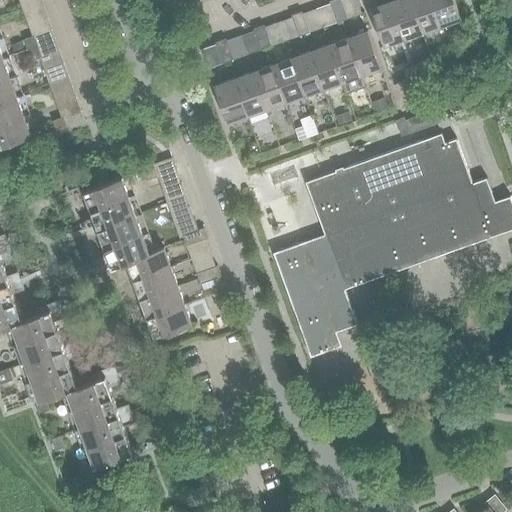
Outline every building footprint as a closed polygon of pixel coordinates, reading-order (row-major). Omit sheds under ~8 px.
[(24,0),(20,2),(24,13),(43,6),(41,0),(24,0)] [(342,8),(339,0),(331,0),(328,1),(332,12),(342,8)] [(402,39),(389,1),(377,5),(374,0),(372,0),(368,2),(370,8),(369,8),(383,46),(402,39)] [(388,0),(389,1),(402,39),(422,32),(409,0),(388,0)] [(409,0),(422,32),(441,26),(431,0),(409,0)] [(431,0),(441,26),(460,19),(453,0),(431,0)] [(346,19),(342,8),(332,12),(336,22),(346,19)] [(304,22),(301,11),(290,15),(294,25),(304,22)] [(308,32),(304,22),(294,25),(298,36),(308,32)] [(266,35),(263,25),(252,29),(256,39),(266,35)] [(32,36),(39,56),(59,49),(52,29),(32,36)] [(347,37),(361,75),(380,69),(366,30),(347,37)] [(270,46),(266,35),(256,39),(260,50),(270,46)] [(31,61),(40,58),(39,56),(32,36),(23,40),(31,61)] [(347,37),(328,44),(342,82),(345,93),(365,86),(361,75),(347,37)] [(228,49),(225,39),(214,42),(218,53),(228,49)] [(22,41),(11,44),(14,52),(25,48),(22,41)] [(328,44),(309,51),(323,89),(342,82),(328,44)] [(39,56),(40,58),(45,71),(64,64),(59,49),(39,56)] [(228,49),(218,53),(221,63),(232,59),(228,49)] [(454,64),(465,60),(461,49),(450,53),(454,64)] [(0,144),(35,132),(35,131),(30,133),(18,101),(23,99),(21,93),(16,95),(4,63),(10,61),(8,55),(2,57),(0,50),(0,144)] [(323,89),(309,51),(290,58),(303,96),(323,89)] [(454,64),(450,53),(440,56),(443,67),(454,64)] [(285,103),(303,96),(290,58),(271,64),(285,103)] [(416,77),(426,73),(423,63),(412,66),(416,77)] [(45,71),(49,83),(69,76),(64,64),(45,71)] [(271,64),(252,71),(265,109),(285,103),(271,64)] [(416,77),(412,66),(401,70),(405,81),(416,77)] [(252,71),(233,78),(247,116),(265,109),(252,71)] [(69,76),(49,83),(53,94),(73,87),(69,76)] [(247,116),(233,78),(213,85),(227,123),(247,116)] [(53,94),(57,105),(77,98),(73,87),(53,94)] [(375,113),(388,108),(384,97),(371,102),(375,113)] [(64,119),(82,112),(77,98),(57,105),(61,117),(62,119),(64,119)] [(446,103),(403,118),(408,133),(442,121),(440,115),(449,112),(446,103)] [(348,111),(335,116),(338,124),(351,120),(348,111)] [(317,134),(310,115),(300,119),(302,126),(294,129),(298,140),(317,134)] [(67,128),(64,119),(62,119),(61,117),(53,120),(57,131),(67,128)] [(403,118),(395,120),(401,136),(408,133),(403,118)] [(307,246),(305,240),(272,252),(310,356),(341,345),(336,331),(357,324),(344,288),(491,236),(511,227),(511,202),(509,195),(494,200),(485,177),(471,182),(455,138),(444,142),(440,133),(305,181),(326,239),(307,246)] [(151,165),(142,169),(147,180),(157,176),(153,165),(151,165)] [(99,271),(117,265),(125,262),(153,338),(191,324),(163,247),(149,252),(137,220),(142,218),(140,212),(135,214),(123,182),(129,180),(126,174),(83,190),(81,185),(70,189),(74,200),(85,196),(93,217),(81,221),(87,238),(99,234),(106,255),(95,259),(99,271)] [(161,188),(166,200),(185,193),(181,181),(161,188)] [(166,200),(170,212),(190,205),(185,193),(166,200)] [(170,212),(174,224),(194,217),(190,205),(170,212)] [(203,227),(198,229),(192,231),(196,242),(206,238),(203,227)] [(133,457),(145,453),(141,442),(129,446),(122,425),(133,421),(127,404),(116,408),(108,387),(119,383),(113,366),(102,370),(104,375),(76,385),(67,358),(78,354),(72,338),(61,342),(53,321),(64,317),(58,300),(47,304),(49,309),(21,319),(12,293),(23,289),(17,272),(5,276),(0,260),(0,253),(9,250),(3,234),(0,234),(0,327),(11,324),(23,356),(17,358),(19,364),(25,362),(36,394),(31,396),(37,413),(49,409),(44,398),(66,390),(78,422),(72,424),(75,430),(80,428),(91,460),(86,462),(88,468),(131,452),(133,457)] [(210,280),(220,276),(216,265),(206,269),(210,280)] [(206,269),(196,273),(195,273),(199,284),(210,280),(206,269)] [(219,307),(223,318),(234,314),(230,303),(219,307)] [(0,371),(0,383),(13,380),(9,368),(0,371)] [(51,439),(55,450),(66,446),(62,435),(51,439)]
